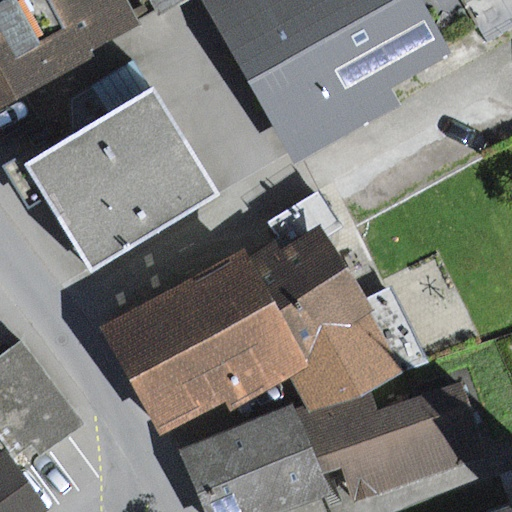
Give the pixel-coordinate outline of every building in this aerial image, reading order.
[(0,0),(0,112),(98,59),(95,53),(144,27),(128,0),(0,0)] [(151,0),(162,18),(195,0),(151,0)] [(209,0),(205,2),(301,169),(406,109),(397,94),(460,58),(455,49),(486,31),(468,0),(209,0)] [(96,76),(108,97),(150,73),(139,53),(96,76)] [(167,94),(38,171),(103,278),(232,201),(167,94)] [(284,240),(256,257),(319,372),(296,385),(312,418),(376,397),(431,366),(395,289),(373,299),(327,228),(339,220),(323,194),(274,225),(284,240)] [(253,253),(107,332),(168,443),(234,407),(238,416),(296,385),(319,372),(256,257),(253,253)] [(89,427),(24,339),(0,357),(0,462),(13,454),(27,473),(89,427)] [(376,397),(312,418),(305,422),(329,483),(347,478),(357,506),(490,459),(466,385),(381,413),(376,397)] [(299,408),(185,454),(207,511),(299,511),(335,498),(329,483),(305,422),(299,408)] [(0,511),(54,511),(56,511),(27,473),(13,454),(0,462),(0,511)]
